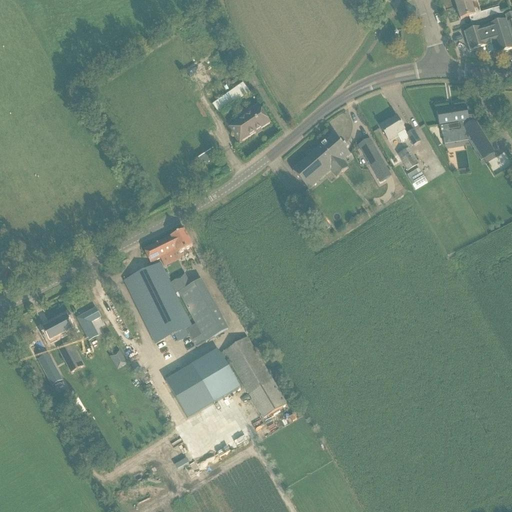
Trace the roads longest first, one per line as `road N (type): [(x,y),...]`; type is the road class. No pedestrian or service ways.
road 1 (tertiary): [(0,313),(237,182),(345,94),(436,69)]
road 2 (track): [(114,511),(0,313)]
